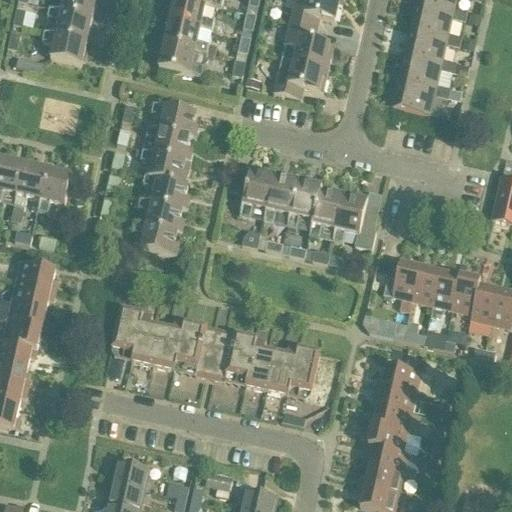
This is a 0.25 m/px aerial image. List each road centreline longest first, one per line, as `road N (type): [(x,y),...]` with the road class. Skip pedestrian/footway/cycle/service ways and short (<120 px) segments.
road 1 (residential): [(303,511),(311,455),(293,439),(101,403)]
road 2 (residential): [(346,151),(379,0)]
road 3 (residential): [(491,189),(346,151)]
